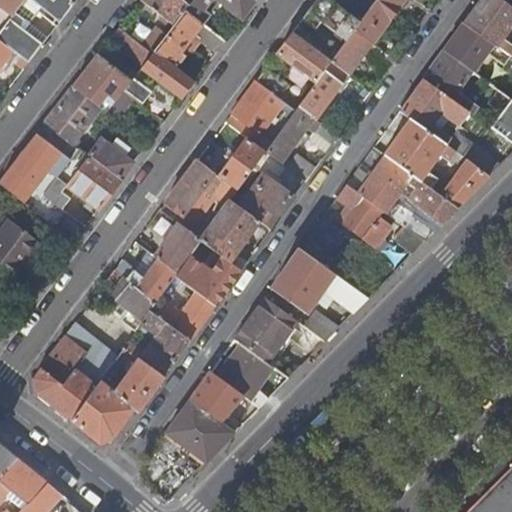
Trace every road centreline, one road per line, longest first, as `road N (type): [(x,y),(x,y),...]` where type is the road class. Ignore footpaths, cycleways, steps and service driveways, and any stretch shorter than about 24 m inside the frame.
road 1 (residential): [(105,488),(459,0)]
road 2 (residential): [(0,392),(297,0)]
road 3 (tertiary): [(511,188),(193,511)]
road 4 (residential): [(113,0),(0,143)]
road 5 (secondary): [(0,409),(105,488)]
